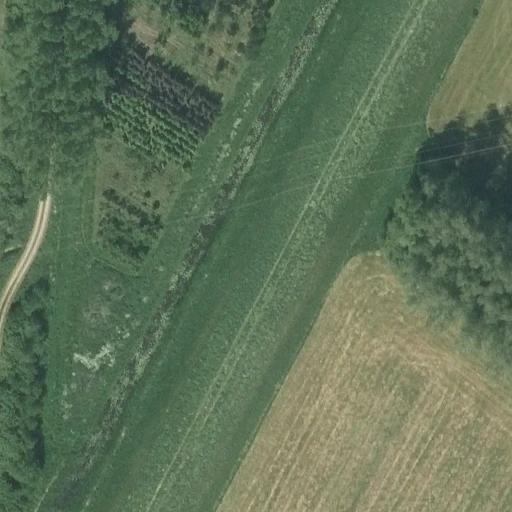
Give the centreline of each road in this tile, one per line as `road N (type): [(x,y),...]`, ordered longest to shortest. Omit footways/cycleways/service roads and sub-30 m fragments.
road 1 (track): [(299,0),(58,444)]
road 2 (track): [(56,0),(45,205),(2,297)]
